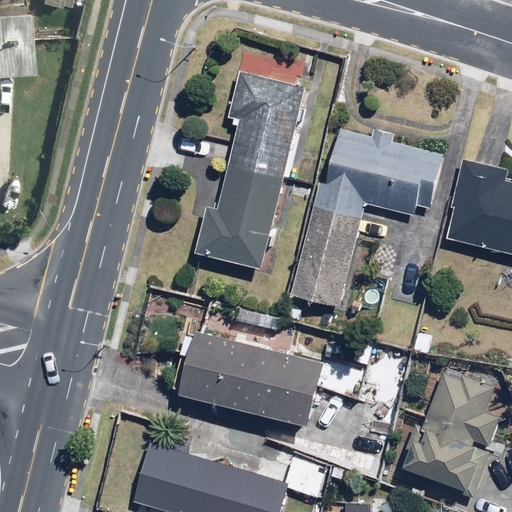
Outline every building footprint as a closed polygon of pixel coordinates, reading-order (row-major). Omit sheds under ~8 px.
[(0,72),(35,71),(30,1),(0,2),(0,72)] [(306,60),(287,56),(285,62),(258,56),(258,60),(244,57),(241,71),(300,84),(306,60)] [(263,271),(307,89),(233,71),(224,110),(240,114),(218,203),(209,201),(196,254),(263,271)] [(330,182),(319,180),(294,298),(340,307),(362,201),(428,215),(442,150),(341,129),(330,182)] [(222,142),(192,140),(191,156),(221,158),(222,142)] [(508,166),(462,157),(446,238),(511,251),(511,180),(506,179),(508,166)] [(240,306),(237,320),(296,333),(302,308),(286,304),(283,316),(240,306)] [(326,362),(197,329),(181,393),(310,426),(326,362)] [(372,366),(377,340),(358,336),(353,363),(372,366)] [(497,387),(445,368),(424,427),(413,424),(397,469),(423,478),(425,472),(476,491),(486,463),(473,458),(478,444),(490,448),(503,415),(488,410),(497,387)] [(169,443),(149,438),(131,504),(163,511),(281,511),(293,467),(254,457),(251,468),(189,451),(193,436),(172,430),(169,443)] [(371,511),(372,502),(346,501),(345,511),(371,511)]
